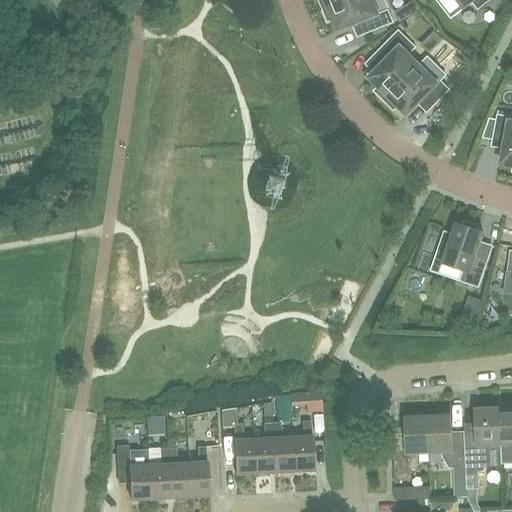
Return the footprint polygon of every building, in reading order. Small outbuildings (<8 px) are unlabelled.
[(318,0),(323,10),(347,0),(318,0)] [(378,15),(371,0),(347,0),(323,10),(328,22),(333,20),(338,32),(358,24),(363,36),(393,24),(388,11),(378,15)] [(455,0),(464,10),(473,3),(478,10),(490,0),(455,0)] [(384,101),(418,67),(408,56),(416,48),(398,31),(375,55),(385,64),(369,79),(378,88),(375,92),(384,101)] [(459,54),(449,67),(460,76),(471,63),(459,54)] [(437,84),(418,67),(384,101),(394,111),(397,107),(407,116),(422,100),(431,109),(450,91),(440,81),(437,84)] [(511,123),(510,123),(511,118),(497,116),(493,141),(505,144),(501,165),(511,167),(511,123)] [(478,228),(465,223),(463,227),(456,225),(452,236),(445,233),(438,251),(446,254),(443,265),(464,272),(460,282),(479,288),(491,253),(479,249),(484,235),(477,232),(478,228)] [(477,317),(465,312),(460,326),(472,330),(477,317)] [(306,406),(305,393),(304,393),(290,394),(290,395),(290,396),(291,400),(291,407),(306,406)] [(288,396),(275,397),(277,415),(290,414),(288,396)] [(271,416),(271,404),(263,405),(264,416),(271,416)] [(511,408),(500,409),(501,447),(502,455),(502,465),(511,464),(511,408)] [(488,447),(501,447),(500,409),(476,410),(477,448),(465,448),(466,466),(467,498),(474,511),(481,511),(478,504),(478,496),(479,490),(478,472),(483,472),(488,447)] [(450,468),(454,468),(453,467),(466,466),(465,448),(465,444),(453,444),(452,416),(428,417),(429,455),(442,454),(450,468)] [(394,481),(409,481),(408,471),(419,470),(419,455),(429,455),(428,417),(406,418),(407,449),(393,449),(394,481)] [(161,419),(147,420),(147,435),(161,435),(161,419)] [(312,437),(311,422),(302,422),(303,437),(292,438),(294,473),(314,472),(312,437)] [(282,438),(281,423),(272,424),(274,474),(294,473),(292,438),(282,438)] [(256,475),(274,474),(272,424),(264,424),(264,439),(254,440),(256,475)] [(243,440),(243,425),(234,425),(235,441),(234,441),(236,476),(256,475),(254,440),(243,440)] [(189,499),(187,464),(177,464),(176,449),(175,441),(167,441),(167,449),(169,500),(189,499)] [(131,502),(151,501),(149,466),(148,466),(148,450),(129,451),(129,446),(116,447),(117,469),(129,468),(131,502)] [(207,463),(206,447),(197,448),(198,463),(187,464),(189,499),(209,498),(207,463)] [(151,501),(169,500),(167,449),(159,450),(159,465),(149,466),(151,501)] [(453,467),(454,468),(455,498),(467,498),(466,466),(453,467)] [(431,499),(431,487),(413,488),(413,499),(431,499)] [(431,508),(431,500),(420,500),(420,509),(431,508)]
